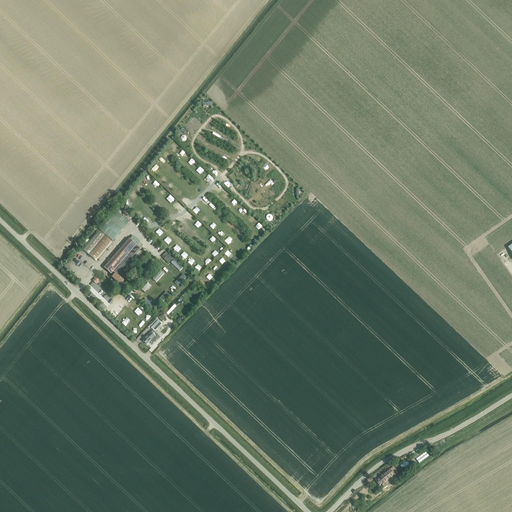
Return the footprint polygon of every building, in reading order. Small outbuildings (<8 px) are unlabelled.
[(112,241),(121,231),(129,222),(115,210),(99,230),(112,241)] [(140,218),(146,225),(149,223),(142,216),(140,218)] [(96,262),(112,243),(97,230),(81,249),(96,262)] [(139,249),(142,246),(138,243),(139,241),(133,236),(105,269),(113,277),(112,278),(120,285),(124,281),(117,275),(139,249)] [(168,256),(164,260),(168,264),(172,260),(168,256)] [(145,293),(151,286),(148,283),(142,290),(145,293)] [(127,295),(133,300),(136,296),(130,291),(127,295)] [(158,321),(151,328),(155,332),(162,324),(158,321)] [(147,345),(149,343),(152,345),(158,339),(151,333),(143,341),(147,345)] [(384,487),(388,484),(391,481),(390,480),(398,473),(393,467),(389,470),(379,478),(379,479),(376,482),(379,486),(382,484),(383,486),(381,488),(382,490),(385,488),(384,487)]
